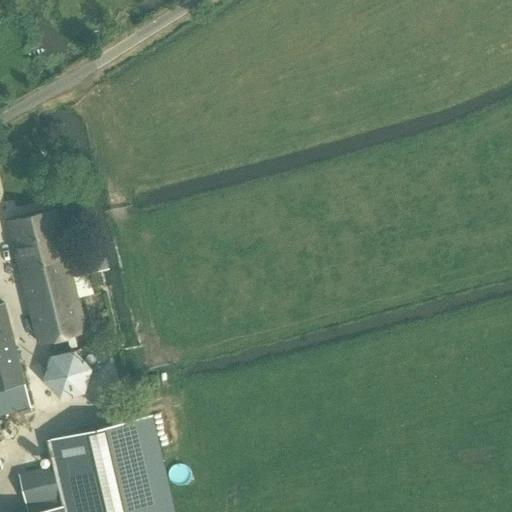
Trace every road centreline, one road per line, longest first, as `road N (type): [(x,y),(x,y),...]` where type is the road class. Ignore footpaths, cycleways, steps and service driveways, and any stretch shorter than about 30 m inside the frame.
road 1 (unclassified): [(202,0),(0,131)]
road 2 (track): [(203,511),(144,293)]
